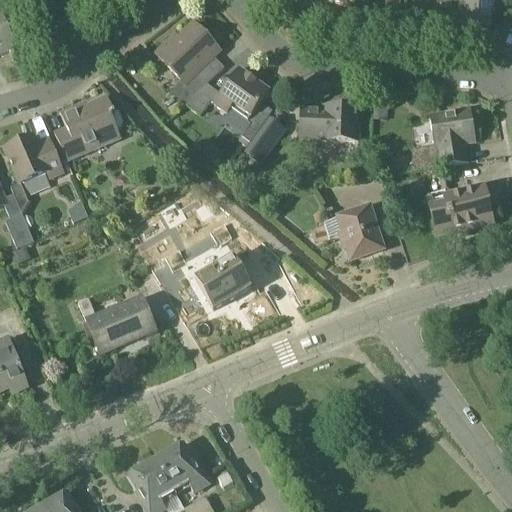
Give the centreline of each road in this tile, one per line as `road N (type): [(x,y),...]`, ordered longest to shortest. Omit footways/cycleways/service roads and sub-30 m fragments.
road 1 (residential): [(511,87),(299,78),(258,34)]
road 2 (residential): [(0,472),(206,388)]
road 3 (residential): [(511,492),(382,314)]
road 4 (residential): [(206,388),(382,314)]
road 5 (residential): [(278,511),(206,388)]
road 6 (residential): [(382,314),(511,278)]
